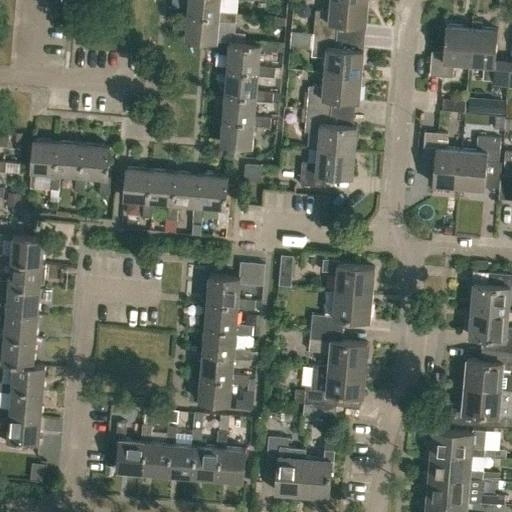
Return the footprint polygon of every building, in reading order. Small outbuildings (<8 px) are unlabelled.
[(15,0),(0,0),(0,8),(15,10),(15,0)] [(188,0),(187,12),(219,14),(219,10),(220,0),(188,0)] [(313,32),(336,34),(337,21),(366,24),(367,0),(330,0),(330,11),(315,10),(313,32)] [(0,19),(14,21),(15,10),(0,8),(0,19)] [(185,37),(216,39),(218,19),(235,21),(237,11),(219,10),(219,14),(187,12),(185,37)] [(0,19),(0,30),(13,32),(14,21),(0,19)] [(454,61),(468,62),(472,25),(446,23),(444,51),(432,50),(430,74),(453,76),(454,61)] [(482,78),(506,80),(508,56),(495,55),(498,27),(472,25),(468,62),(484,63),(482,78)] [(0,41),(12,43),(13,32),(0,30),(0,41)] [(325,72),(361,75),(363,47),(336,45),(336,34),(313,32),(312,56),(326,57),(325,72)] [(229,41),(227,66),(259,69),(259,65),(261,49),(277,51),(278,42),(260,40),(260,43),(229,41)] [(12,43),(0,41),(0,52),(11,53),(12,43)] [(0,63),(10,64),(11,53),(0,52),(0,63)] [(227,66),(225,92),(257,94),(257,90),(258,74),(275,75),(276,66),(259,65),(259,69),(227,66)] [(307,108),(330,110),(331,97),(359,99),(361,75),(325,72),(324,87),(308,85),(307,108)] [(225,92),(223,117),(254,120),(255,115),(256,99),(272,101),(273,91),(257,90),(257,94),(225,92)] [(492,112),(506,113),(507,101),(493,100),(492,112)] [(318,147),(355,150),(357,123),(330,120),(330,110),(307,108),(305,131),(319,132),(318,147)] [(495,125),(505,126),(505,115),(495,114),(495,125)] [(221,143),(252,145),(254,125),(270,126),(271,116),(255,115),(254,120),(223,117),(221,143)] [(434,182),(458,184),(461,147),(446,146),(447,131),(425,130),(423,154),(436,155),(434,182)] [(0,144),(9,145),(10,136),(0,134),(0,144)] [(458,184),(485,186),(487,159),(498,160),(500,136),(477,134),(476,148),(461,147),(458,184)] [(57,172),(59,140),(34,138),(31,170),(51,171),(50,187),(59,188),(61,173),(57,172)] [(84,190),(86,175),(82,174),(85,142),(59,140),(57,172),(61,173),(61,172),(77,173),(76,189),(84,190)] [(101,191),(110,193),(112,175),(108,175),(110,144),(85,142),(82,174),(86,175),(86,173),(102,176),(101,191)] [(301,183),(324,185),(325,172),(353,174),(355,150),(318,147),(317,162),(302,160),(301,183)] [(248,181),(264,181),(264,164),(248,164),(248,181)] [(152,176),(152,168),(127,166),(124,197),(144,199),(143,214),(152,215),(153,201),(150,200),(152,176)] [(175,202),(178,170),(152,168),(152,176),(150,200),(153,201),(153,199),(169,201),(168,216),(177,218),(178,203),(175,202)] [(202,220),(204,205),(200,205),(203,173),(178,170),(175,202),(178,203),(178,202),(195,203),(193,219),(202,220)] [(219,221),(227,223),(229,205),(225,204),(228,175),(203,173),(200,205),(204,205),(204,204),(220,206),(219,221)] [(8,194),(10,207),(26,205),(24,192),(8,194)] [(11,260),(42,263),(45,237),(13,234),(12,254),(0,253),(0,262),(11,264),(11,260)] [(282,253),(279,283),(291,284),(294,254),(282,253)] [(337,271),(335,288),(372,292),(374,265),(338,262),(338,258),(322,257),(321,269),(337,271)] [(9,285),(40,288),(42,263),(11,260),(11,264),(9,280),(0,278),(0,288),(8,289),(9,285)] [(210,273),(208,299),(239,301),(239,297),(240,281),(264,283),(265,263),(241,261),(240,275),(210,273)] [(471,308),(508,311),(510,296),(511,296),(511,272),(488,271),(487,283),(473,281),(471,308)] [(7,310),(38,313),(40,288),(9,285),(8,289),(7,305),(0,303),(0,313),(6,314),(7,310)] [(311,325),(343,328),(344,315),(370,317),(372,292),(335,288),(333,314),(312,312),(311,325)] [(208,299),(205,324),(237,326),(237,322),(238,307),(255,308),(255,299),(239,297),(239,301),(208,299)] [(482,335),(481,347),(511,350),(511,325),(507,325),(508,311),(471,308),(468,334),(482,335)] [(4,335),(36,338),(38,313),(7,310),(6,314),(5,330),(0,329),(0,338),(4,339),(4,335)] [(205,324),(203,349),(234,351),(235,348),(236,332),(252,333),(253,324),(237,322),(237,326),(205,324)] [(309,349),(329,351),(328,365),(365,368),(368,341),(342,339),(343,328),(311,325),(309,349)] [(14,362),(33,364),(36,338),(4,335),(4,339),(3,355),(0,354),(0,364),(3,364),(3,361),(14,362)] [(467,358),(464,384),(511,387),(511,350),(481,347),(480,359),(467,358)] [(203,349),(201,374),(232,377),(233,373),(234,357),(250,358),(251,349),(235,348),(234,351),(203,349)] [(0,390),(11,392),(12,388),(43,391),(45,365),(33,364),(14,362),(12,382),(0,381),(0,390)] [(306,389),(305,401),(336,403),(337,392),(363,394),(365,368),(328,365),(312,363),(310,386),(306,386),(306,389)] [(199,400),(230,402),(232,382),(248,383),(249,374),(233,373),(232,377),(201,374),(199,400)] [(511,414),(511,387),(464,384),(462,410),(476,412),(474,423),(508,426),(509,415),(511,414)] [(0,406),(0,415),(9,417),(9,413),(40,416),(43,391),(12,388),(11,392),(10,407),(0,406)] [(336,403),(305,401),(304,413),(335,415),(336,403)] [(170,408),(170,422),(179,422),(180,408),(170,408)] [(9,417),(0,415),(0,441),(8,442),(8,439),(38,441),(40,416),(9,413),(9,417)] [(219,419),(218,429),(227,430),(228,419),(219,419)] [(117,468),(142,471),(145,439),(141,439),(126,437),(127,421),(118,420),(116,438),(119,438),(117,468)] [(145,439),(142,471),(168,473),(170,441),(166,441),(150,439),(152,423),(143,423),(141,439),(145,439)] [(168,473),(193,475),(195,443),(192,443),(176,442),(177,425),(168,424),(166,441),(170,441),(168,473)] [(195,443),(193,475),(218,477),(221,445),(217,445),(205,444),(205,440),(201,440),(202,427),(193,427),(192,443),(195,443)] [(433,427),(431,450),(471,454),(484,455),(484,446),(472,446),(473,430),(433,427)] [(218,477),(244,479),(246,448),(226,446),(227,430),(218,429),(217,445),(221,445),(218,477)] [(277,490),(302,493),(306,454),(286,453),(288,436),(270,434),(266,475),(278,475),(277,490)] [(302,493),(329,495),(332,463),(334,463),(336,440),(326,439),(324,456),(306,454),(302,493)] [(431,450),(429,473),(469,476),(469,477),(482,478),(483,469),(470,468),(471,454),(431,450)] [(481,492),(482,478),(469,477),(469,476),(429,473),(426,496),(468,499),(480,501),(481,492)] [(466,511),(468,499),(426,496),(425,511),(466,511)]
